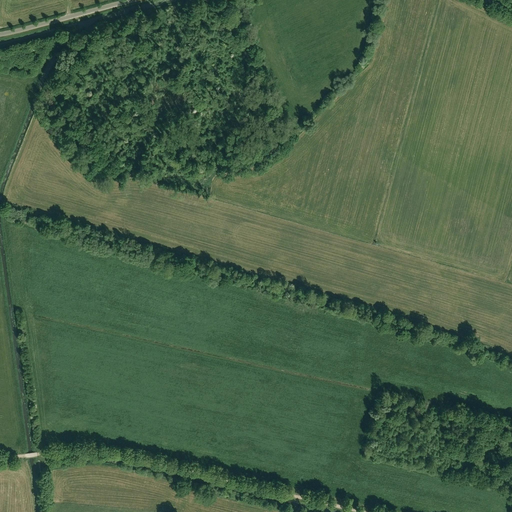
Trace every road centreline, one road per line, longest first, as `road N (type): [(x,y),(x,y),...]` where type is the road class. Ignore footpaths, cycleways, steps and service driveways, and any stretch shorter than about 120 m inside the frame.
road 1 (track): [(365,511),(115,452),(44,453)]
road 2 (unclassified): [(131,0),(0,34)]
